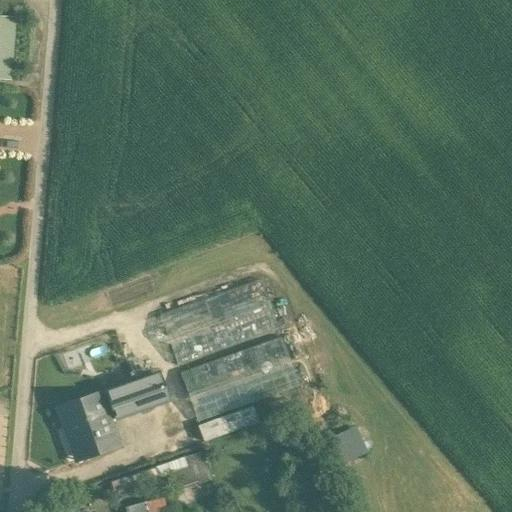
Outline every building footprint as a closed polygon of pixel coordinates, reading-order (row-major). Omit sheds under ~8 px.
[(0,14),(0,77),(9,78),(11,15),(0,14)] [(260,280),(159,316),(176,366),(277,330),(260,280)] [(280,337),(179,373),(196,423),(251,403),(297,387),(280,337)] [(158,373),(133,381),(143,409),(168,400),(158,373)] [(133,381),(100,393),(109,421),(143,409),(133,381)] [(99,393),(56,408),(63,427),(69,425),(81,459),(118,446),(109,421),(100,393),(99,393)] [(251,403),(196,423),(203,441),(257,422),(251,403)] [(352,424),(328,435),(340,462),(364,451),(352,424)] [(171,477),(176,488),(213,475),(203,448),(184,454),(190,470),(171,477)] [(116,507),(117,511),(146,511),(144,500),(116,507)]
